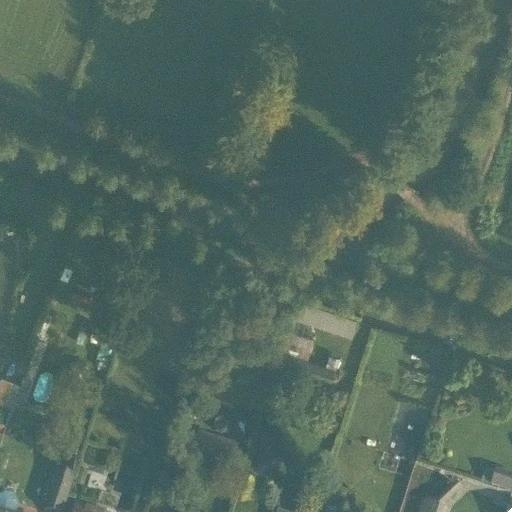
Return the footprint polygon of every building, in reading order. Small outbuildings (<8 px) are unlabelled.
[(308,317),(354,333),(358,319),(313,304),(308,317)] [(288,335),(278,367),(330,384),(334,371),(306,362),(312,343),(288,335)] [(17,385),(0,377),(0,402),(8,406),(17,385)] [(237,448),(197,433),(188,456),(228,471),(237,448)] [(483,475),(479,485),(509,495),(511,487),(511,478),(495,472),(492,479),(483,475)] [(62,511),(72,480),(55,474),(42,511),(62,511)] [(460,493),(455,486),(433,505),(420,502),(417,511),(441,511),(442,509),(460,493)] [(15,502),(11,498),(9,497),(6,496),(1,496),(0,496),(0,511),(15,511),(17,508),(16,505),(15,502)] [(324,501),(321,500),(316,511),(334,511),(336,508),(323,504),(324,501)]
